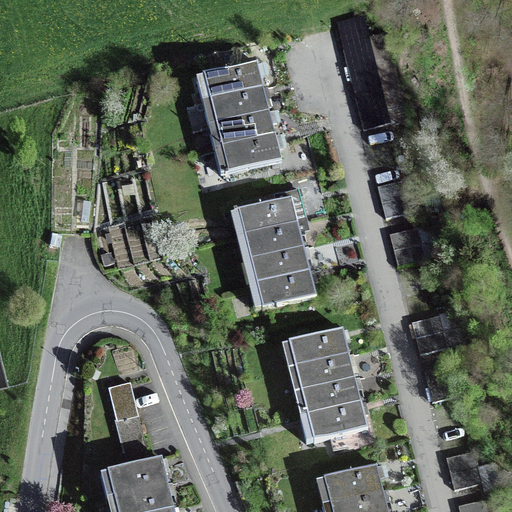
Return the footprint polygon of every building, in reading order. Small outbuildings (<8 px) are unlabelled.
[(215,101),(262,88),(268,87),(257,45),(213,56),(218,75),(194,81),(200,104),(215,101)] [(372,45),(343,52),(347,67),(376,60),(372,45)] [(379,75),(376,60),(347,67),(350,82),(379,75)] [(262,88),(215,101),(221,125),(268,113),(262,88)] [(386,92),(357,99),(361,114),(390,107),(386,92)] [(393,122),(390,107),(361,114),(364,129),(393,122)] [(213,153),(275,137),(268,113),(221,125),(207,129),(213,153)] [(275,137),(213,153),(220,179),(282,163),(275,137)] [(407,182),(378,189),(382,204),(411,197),(407,182)] [(249,238),(297,226),(308,224),(300,191),(275,197),(277,205),(244,213),(249,238)] [(414,212),(411,197),(382,204),(385,219),(414,212)] [(255,261),(303,249),(297,226),(249,238),(255,261)] [(418,231),(389,238),(393,253),(421,246),(418,231)] [(425,261),(421,246),(393,253),(396,268),(425,261)] [(303,249),(255,261),(261,283),(309,272),(303,249)] [(309,272),(261,283),(267,310),(315,299),(309,272)] [(439,319),(410,326),(414,341),(443,334),(439,319)] [(299,369),(348,356),(342,333),(293,345),(299,369)] [(447,349),(443,334),(414,341),(418,356),(447,349)] [(348,356),(299,369),(305,394),(354,382),(348,356)] [(453,366),(424,373),(427,388),(456,381),(453,366)] [(110,385),(127,455),(150,450),(134,379),(110,385)] [(460,396),(456,381),(427,388),(431,403),(460,396)] [(311,418),(360,406),(354,382),(305,394),(311,418)] [(360,406),(311,418),(318,444),(367,432),(360,406)] [(475,454),(446,461),(450,476),(478,469),(475,454)] [(101,478),(107,500),(165,486),(160,464),(101,478)] [(334,503),(382,491),(377,468),(328,480),(334,503)] [(482,484),(478,469),(450,476),(453,491),(482,484)] [(154,511),(171,508),(165,486),(107,500),(109,511),(154,511)] [(387,511),(382,491),(334,503),(322,507),(323,511),(387,511)] [(490,511),(488,501),(459,508),(459,511),(490,511)]
